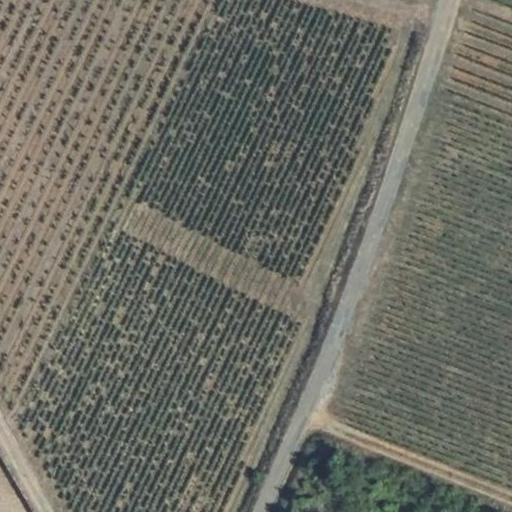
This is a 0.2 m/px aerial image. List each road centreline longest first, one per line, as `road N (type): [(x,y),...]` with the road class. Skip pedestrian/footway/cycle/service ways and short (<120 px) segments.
road 1 (unclassified): [(451,0),(369,252),(263,511)]
road 2 (track): [(306,415),(511,499)]
